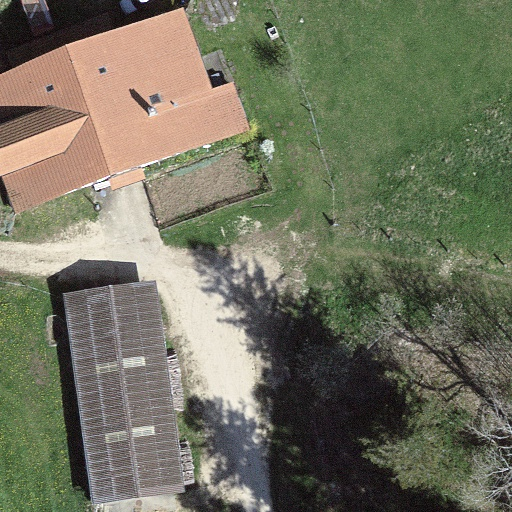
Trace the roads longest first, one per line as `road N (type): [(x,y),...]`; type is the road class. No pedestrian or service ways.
road 1 (track): [(511,299),(380,260),(268,264),(187,290)]
road 2 (unclassified): [(255,511),(187,290)]
road 3 (track): [(0,248),(187,290)]
